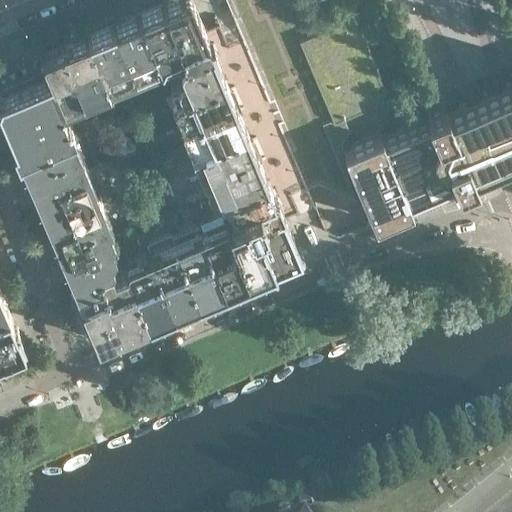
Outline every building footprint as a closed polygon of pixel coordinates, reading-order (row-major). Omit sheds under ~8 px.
[(201,25),(195,12),(190,0),(164,0),(160,2),(181,50),(209,38),(203,24),(201,25)] [(321,96),(326,94),(322,84),(331,80),(351,127),(407,103),(367,9),(311,33),(323,60),(313,64),(317,74),(313,76),(280,0),(227,0),(228,1),(230,7),(231,7),(244,38),(245,38),(246,39),(246,40),(246,41),(251,55),(252,55),(253,56),(253,57),(253,58),(259,72),(260,73),(260,74),(260,75),(266,88),(266,89),(267,90),(267,91),(267,92),(273,105),(273,106),(274,107),(274,108),(277,114),(279,113),(289,137),(331,119),(321,96)] [(181,50),(160,2),(134,13),(154,58),(172,50),(177,52),(181,50)] [(154,58),(134,13),(109,24),(130,73),(156,62),(154,58)] [(130,73),(109,24),(85,33),(107,86),(109,85),(107,82),(130,73)] [(107,86),(85,33),(65,42),(64,40),(63,40),(59,42),(60,44),(40,52),(39,53),(38,54),(37,54),(36,55),(36,57),(35,58),(35,59),(35,60),(35,61),(36,63),(37,65),(38,66),(39,67),(41,67),(43,67),(45,67),(46,67),(47,66),(51,76),(47,78),(59,106),(84,96),(95,121),(118,111),(107,86)] [(221,68),(214,50),(213,49),(211,50),(207,41),(210,40),(209,38),(181,50),(177,52),(174,59),(177,65),(173,67),(170,73),(176,87),(221,68)] [(233,94),(230,85),(229,83),(228,83),(221,68),(176,87),(171,89),(182,115),(233,94)] [(65,120),(59,106),(47,78),(0,97),(0,105),(14,138),(12,139),(15,146),(18,154),(67,133),(72,131),(67,119),(65,120)] [(511,80),(498,86),(470,98),(447,108),(445,103),(439,106),(438,103),(430,106),(431,109),(425,111),(427,117),(427,118),(383,136),(382,136),(380,131),(343,146),(355,176),(354,176),(360,190),(361,190),(373,219),(411,203),(409,198),(409,197),(453,179),(453,180),(454,179),(456,184),(476,176),(475,174),(475,173),(475,171),(498,161),(511,155),(511,80)] [(243,120),(237,106),(238,105),(233,94),(182,115),(193,140),(243,120)] [(255,145),(251,135),(250,133),(249,133),(243,120),(193,140),(204,166),(255,145)] [(84,166),(79,154),(76,155),(67,133),(18,154),(19,156),(20,156),(33,187),(81,167),(84,166)] [(264,169),(259,156),(260,156),(255,145),(204,166),(215,190),(220,188),(264,169)] [(98,199),(93,186),(90,188),(81,167),(33,187),(47,220),(95,200),(98,199)] [(275,194),(264,169),(220,188),(226,201),(231,203),(236,200),(241,210),(251,214),(276,204),(276,203),(275,203),(272,195),(275,194)] [(113,234),(107,221),(104,222),(95,200),(47,220),(62,255),(103,238),(113,234)] [(299,251),(283,214),(278,202),(276,203),(276,204),(251,214),(272,262),(299,251)] [(272,262),(251,214),(241,210),(238,217),(226,222),(248,272),(272,262)] [(248,272),(226,222),(219,220),(199,228),(222,283),(248,272)] [(222,283),(199,228),(173,239),(196,294),(222,283)] [(107,266),(110,260),(106,251),(108,248),(103,238),(62,255),(75,286),(101,276),(98,270),(107,266)] [(196,294),(173,239),(148,249),(172,304),(196,294)] [(172,304),(148,249),(128,258),(125,263),(127,266),(147,315),(172,304)] [(147,315),(127,266),(110,273),(107,266),(98,270),(101,276),(122,325),(147,315)] [(122,325),(101,276),(75,286),(96,337),(122,325)] [(0,351),(22,342),(6,305),(0,307),(0,351)]
